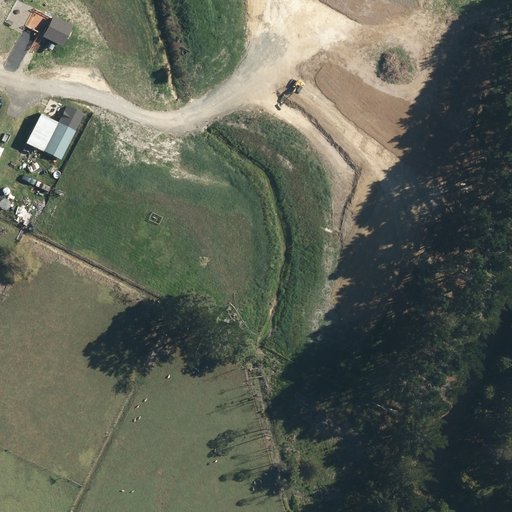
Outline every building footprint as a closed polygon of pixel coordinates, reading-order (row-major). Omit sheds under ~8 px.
[(54,20),(63,0),(0,0),(0,64),(24,77),(46,35),(61,42),(69,27),(54,20)] [(0,120),(11,99),(0,92),(0,120)] [(63,102),(59,108),(82,120),(85,114),(83,112),(84,110),(73,104),(72,106),(63,102)] [(40,113),(26,142),(60,160),(75,130),(40,113)] [(21,198),(13,217),(20,220),(28,202),(21,198)] [(33,204),(25,221),(32,224),(40,207),(33,204)]
